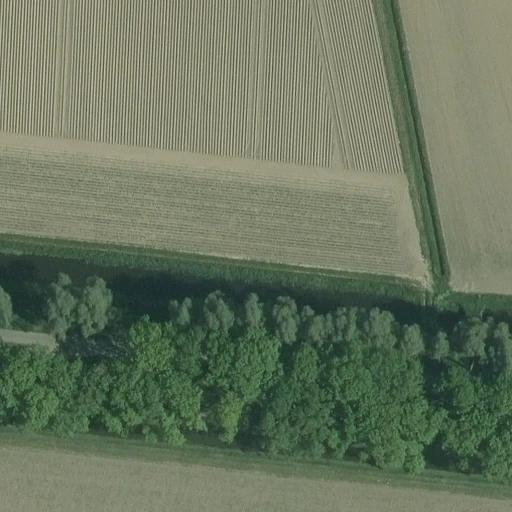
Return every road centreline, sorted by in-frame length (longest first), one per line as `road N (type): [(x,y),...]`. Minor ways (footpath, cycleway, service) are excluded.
road 1 (track): [(511,359),(0,300)]
road 2 (track): [(0,239),(511,295)]
road 3 (track): [(0,441),(511,492)]
road 4 (tertiary): [(511,392),(104,347)]
road 5 (track): [(425,349),(429,270),(379,0)]
